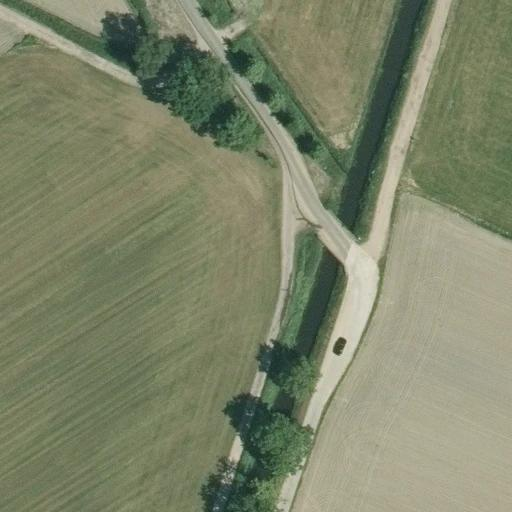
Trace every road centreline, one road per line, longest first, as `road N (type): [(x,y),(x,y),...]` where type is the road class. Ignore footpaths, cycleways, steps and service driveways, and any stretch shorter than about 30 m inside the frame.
road 1 (unclassified): [(281,511),(364,265),(315,215),(278,136),(184,0)]
road 2 (track): [(364,265),(446,0)]
